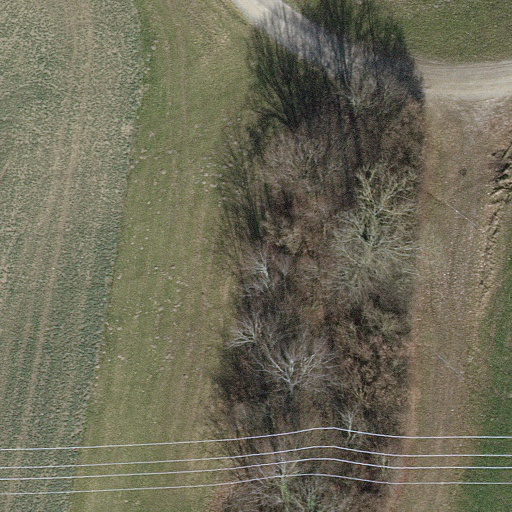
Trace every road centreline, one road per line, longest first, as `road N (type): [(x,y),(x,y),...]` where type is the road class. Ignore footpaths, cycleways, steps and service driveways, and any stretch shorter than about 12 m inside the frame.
road 1 (track): [(423,511),(478,191),(511,115)]
road 2 (track): [(258,0),(346,63),(430,84),(511,78)]
